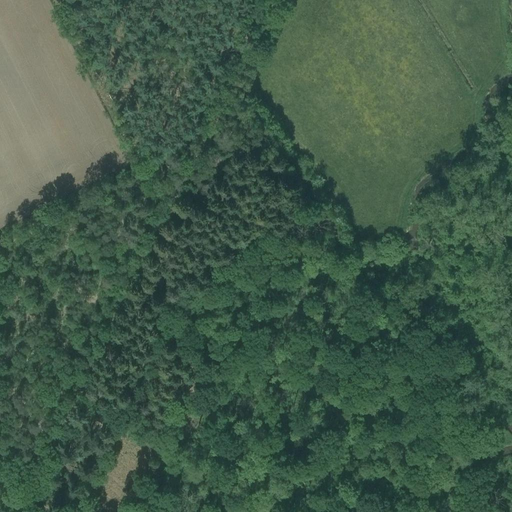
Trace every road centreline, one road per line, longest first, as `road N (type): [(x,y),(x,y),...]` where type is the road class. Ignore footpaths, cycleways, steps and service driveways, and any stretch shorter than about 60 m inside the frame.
road 1 (track): [(24,511),(250,68)]
road 2 (track): [(511,402),(444,239),(364,241),(250,68)]
